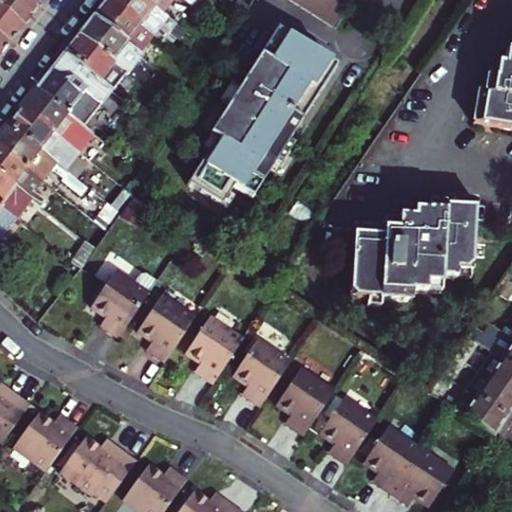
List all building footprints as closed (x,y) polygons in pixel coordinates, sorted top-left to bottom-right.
[(28,0),(0,0),(0,9),(24,28),(30,20),(39,9),(28,0)] [(28,0),(39,9),(45,0),(28,0)] [(92,17),(137,53),(152,35),(107,0),(105,0),(99,9),(92,17)] [(156,8),(145,0),(107,0),(152,35),(161,23),(168,28),(173,21),(156,8)] [(145,0),(156,8),(158,5),(165,11),(172,0),(145,0)] [(284,0),(327,30),(345,2),(342,0),(284,0)] [(0,9),(0,36),(10,45),(15,39),(24,28),(0,9)] [(137,53),(92,17),(85,26),(77,36),(125,74),(140,55),(137,53)] [(161,23),(152,35),(158,40),(168,28),(161,23)] [(225,112),(213,130),(208,139),(219,146),(212,158),(208,154),(207,155),(186,188),(209,203),(213,196),(224,203),(232,191),(251,203),(270,173),(280,156),(334,70),(275,33),(258,60),(240,48),(227,70),(244,81),(236,94),(225,112)] [(0,58),(1,57),(10,45),(0,36),(0,58)] [(70,45),(62,55),(110,92),(125,74),(77,36),(70,45)] [(511,40),(509,41),(507,54),(511,54),(511,72),(502,71),(492,70),(489,84),(482,82),(480,99),(472,97),(467,129),(511,135),(511,40)] [(511,72),(511,54),(507,54),(506,54),(503,64),(502,71),(511,72)] [(88,121),(110,92),(62,55),(51,70),(34,91),(88,131),(92,125),(88,121)] [(226,87),(215,105),(225,112),(236,94),(226,87)] [(88,131),(34,91),(29,99),(21,108),(79,152),(91,135),(88,131)] [(203,124),(213,130),(225,112),(215,105),(203,124)] [(15,116),(7,126),(55,163),(65,170),(74,158),(79,152),(21,108),(15,116)] [(1,135),(0,135),(0,147),(42,180),(55,163),(7,126),(1,135)] [(208,138),(199,151),(207,155),(208,154),(212,158),(219,146),(208,139),(208,138)] [(0,176),(32,202),(39,207),(44,202),(32,193),(42,180),(0,147),(0,176)] [(280,156),(270,173),(280,179),(291,163),(280,156)] [(74,158),(65,170),(74,178),(84,165),(74,158)] [(0,205),(17,219),(32,202),(0,176),(0,205)] [(107,203),(114,209),(129,190),(121,184),(107,203)] [(209,203),(205,209),(222,220),(230,207),(224,203),(213,196),(209,203)] [(135,220),(145,206),(131,197),(122,211),(135,220)] [(416,217),(413,230),(398,228),(399,222),(384,219),(384,226),(354,222),(344,292),(360,295),(376,298),(406,303),(407,295),(421,297),(422,289),(437,291),(439,281),(454,283),(455,275),(469,277),(481,205),(451,201),(449,208),(432,206),(431,212),(417,210),(416,217)] [(0,239),(17,219),(0,205),(0,239)] [(409,216),(400,215),(399,222),(398,228),(413,230),(416,217),(409,216)] [(178,247),(190,255),(197,246),(185,237),(178,247)] [(93,248),(80,238),(67,258),(80,267),(93,248)] [(104,330),(116,338),(156,277),(145,270),(140,271),(133,281),(114,269),(89,306),(103,315),(111,320),(104,330)] [(52,282),(65,291),(73,279),(60,270),(52,282)] [(469,277),(455,275),(454,283),(468,285),(469,277)] [(511,288),(506,284),(497,296),(505,302),(511,291),(511,288)] [(421,297),(436,300),(437,291),(422,289),(421,297)] [(150,352),(163,360),(193,315),(159,292),(136,329),(149,337),(157,343),(150,352)] [(374,308),(376,298),(360,295),(359,306),(374,308)] [(198,374),(211,382),(242,336),(208,314),(184,350),(198,359),(205,364),(198,374)] [(103,315),(96,325),(99,327),(104,330),(111,320),(103,315)] [(490,354),(511,368),(511,341),(488,325),(480,335),(474,331),(468,339),(475,344),(490,354)] [(245,396),(258,405),(290,359),(255,336),(231,373),(246,382),(252,386),(245,396)] [(149,337),(142,347),(147,350),(150,352),(157,343),(149,337)] [(475,344),(468,339),(456,357),(462,361),(475,344)] [(511,368),(490,354),(478,371),(511,394),(511,368)] [(456,357),(443,376),(449,380),(462,361),(456,357)] [(198,359),(191,369),(194,371),(198,374),(205,364),(198,359)] [(290,426),(302,434),(332,388),(300,367),(276,403),(289,412),(296,416),(290,426)] [(464,390),(506,420),(511,410),(511,394),(478,371),(464,390)] [(449,380),(443,376),(430,394),(435,398),(449,380)] [(245,396),(252,386),(246,382),(239,392),(241,394),(245,396)] [(0,440),(28,402),(5,386),(0,393),(0,440)] [(451,408),(493,438),(500,429),(506,420),(464,390),(451,408)] [(333,455),(345,463),(376,417),(342,394),(318,431),(332,440),(340,446),(333,455)] [(50,422),(56,427),(65,416),(61,413),(58,411),(50,422)] [(37,412),(11,445),(43,470),(77,425),(65,416),(56,427),(50,422),(37,412)] [(289,412),(283,421),(286,424),(290,426),(296,416),(289,412)] [(388,492),(419,446),(385,423),(361,459),(375,469),(383,473),(375,484),(388,492)] [(89,495),(91,492),(103,501),(135,459),(112,441),(104,451),(99,447),(84,436),(57,471),(89,495)] [(99,447),(104,451),(112,441),(109,439),(107,437),(99,447)] [(332,440),(326,450),(329,452),(333,455),(340,446),(332,440)] [(453,469),(419,446),(388,492),(400,500),(407,490),(415,495),(429,504),(453,469)] [(146,464),(120,500),(137,511),(160,511),(185,479),(173,470),(166,479),(159,474),(146,464)] [(159,474),(166,479),(173,470),(169,467),(166,465),(159,474)] [(375,484),(383,473),(375,469),(368,479),(371,481),(375,484)] [(244,511),(220,494),(213,503),(206,498),(194,489),(176,511),(244,511)] [(206,498),(213,503),(220,494),(216,491),(212,489),(206,498)] [(415,495),(407,490),(400,500),(404,503),(407,505),(415,495)]
